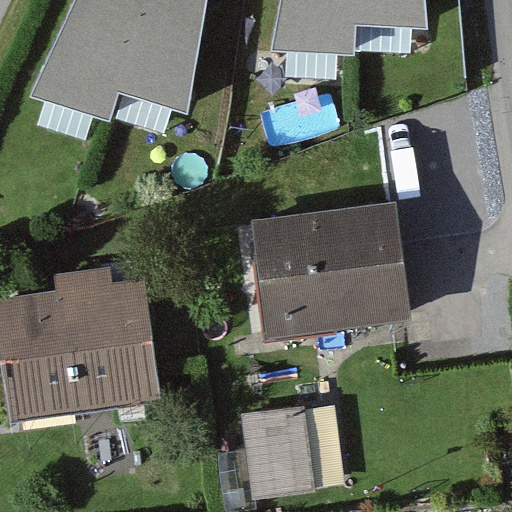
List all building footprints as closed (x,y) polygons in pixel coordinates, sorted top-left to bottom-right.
[(72,0),(30,90),(112,115),(121,88),(192,109),(207,0),(72,0)] [(281,0),(274,44),(353,49),(358,18),(430,21),(428,0),(281,0)] [(399,197),(255,214),(269,332),(414,314),(399,197)] [(58,285),(0,292),(0,342),(10,418),(165,397),(148,272),(115,276),(113,262),(55,270),(58,285)] [(306,403),(242,412),(253,496),(317,488),(306,403)]
